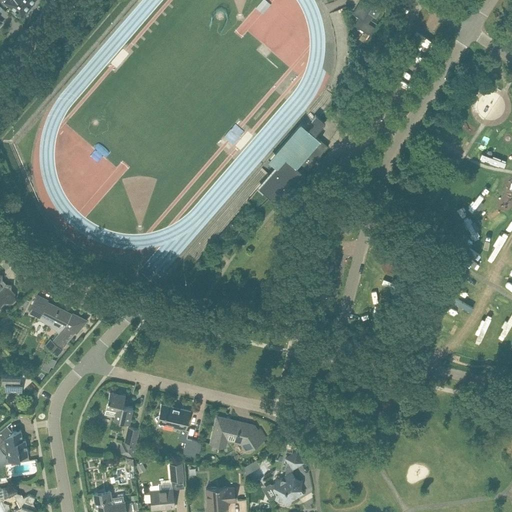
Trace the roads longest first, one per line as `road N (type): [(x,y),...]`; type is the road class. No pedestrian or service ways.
road 1 (unclassified): [(335,345),(380,176),(471,30)]
road 2 (unclassified): [(335,345),(136,298)]
road 3 (residential): [(275,409),(84,365)]
road 4 (unclassified): [(511,388),(335,345)]
road 5 (residential): [(66,511),(54,411),(84,365)]
road 6 (unclassified): [(136,298),(51,270),(0,231)]
road 7 (residential): [(0,93),(79,0)]
